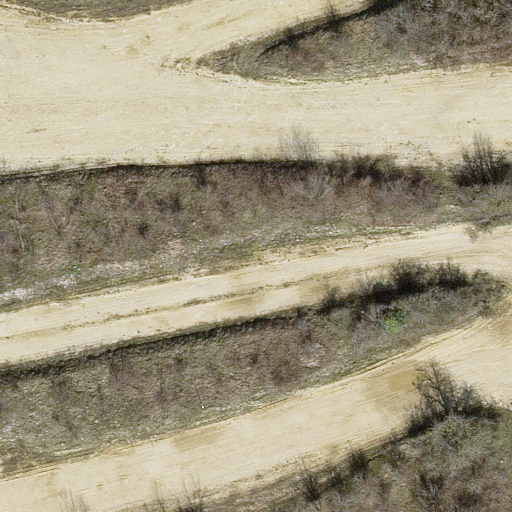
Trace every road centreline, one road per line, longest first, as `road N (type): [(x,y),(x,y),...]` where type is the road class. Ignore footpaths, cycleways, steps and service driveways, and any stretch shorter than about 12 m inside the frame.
road 1 (track): [(511,360),(0,498)]
road 2 (track): [(511,232),(0,325)]
road 3 (track): [(511,104),(0,136)]
road 4 (track): [(214,123),(0,58)]
road 5 (track): [(270,0),(61,76)]
